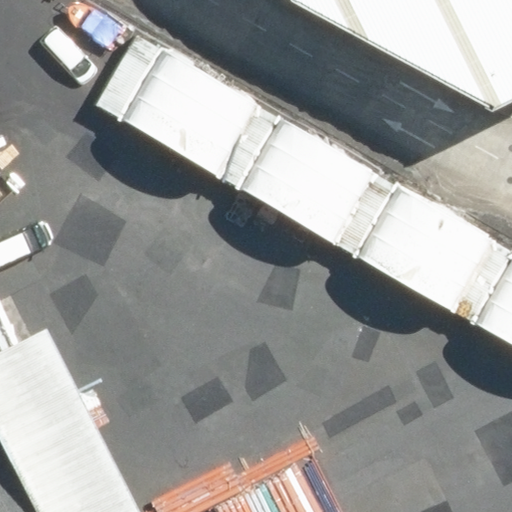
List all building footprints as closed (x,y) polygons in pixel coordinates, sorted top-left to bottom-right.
[(511,93),(511,23),(465,0),(226,0),(236,20),(443,125),(511,93)] [(511,0),(465,0),(511,23),(511,0)] [(150,27),(109,99),(133,113),(174,41),(150,27)] [(228,166),(269,94),(174,41),(133,113),(228,166)] [(269,94),(228,166),(252,179),(293,108),(269,94)] [(252,179),(344,232),(386,161),(293,108),(252,179)] [(386,161),(344,232),(369,247),(409,175),(386,161)] [(463,300),(504,229),(409,175),(369,247),(463,300)] [(511,233),(504,229),(463,300),(487,314),(511,271),(511,233)] [(511,271),(487,314),(511,328),(511,271)] [(0,511),(9,511),(0,493),(0,511)]
